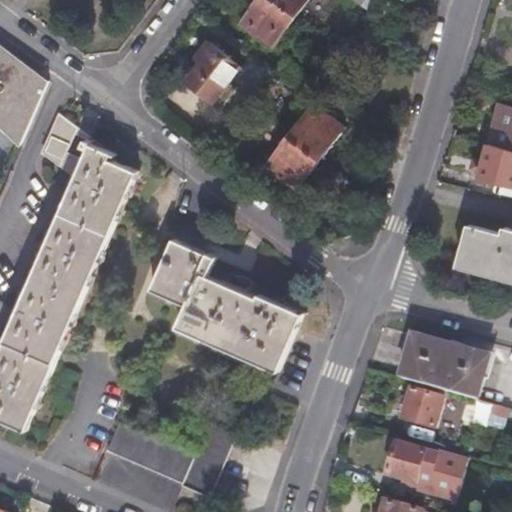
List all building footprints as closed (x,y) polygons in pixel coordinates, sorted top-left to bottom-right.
[(298,16),(277,0),(260,0),(243,23),(275,48),(298,16)] [(277,0),(298,16),(309,0),(277,0)] [(237,74),(257,89),(272,70),(252,53),(246,61),(213,35),(201,51),(206,55),(192,73),(219,95),(237,74)] [(0,127),(23,145),(51,81),(0,42),(0,127)] [(307,75),(287,58),(278,70),(299,86),(307,75)] [(292,134),(323,160),(348,127),(316,103),(292,134)] [(496,116),(489,144),(511,149),(511,106),(499,104),(496,116)] [(64,161),(78,129),(62,117),(45,153),(64,161)] [(298,191),(323,160),(292,134),(266,167),(298,191)] [(511,184),(511,149),(489,144),(484,161),(480,176),(511,184)] [(0,418),(29,430),(141,170),(115,160),(118,154),(92,145),(0,356),(0,418)] [(511,224),(508,223),(505,231),(473,222),(464,257),(511,270),(511,224)] [(281,373),(306,314),(262,295),(260,298),(209,277),(218,258),(209,254),(207,257),(172,241),(149,291),(186,307),(176,328),(281,373)] [(411,350),(404,376),(418,380),(450,390),(479,398),(491,356),(416,334),(411,350)] [(450,390),(418,380),(408,413),(440,423),(450,390)] [(508,411),(492,406),(490,415),(505,419),(508,411)] [(196,455),(120,423),(112,445),(108,443),(106,448),(184,482),(182,485),(211,498),(237,435),(210,423),(196,455)] [(442,448),(441,454),(399,442),(389,473),(406,478),(404,484),(456,500),(469,456),(442,448)] [(361,471),(336,464),(331,478),(356,485),(361,471)] [(424,511),(427,506),(413,502),(390,495),(384,511),(424,511)]
